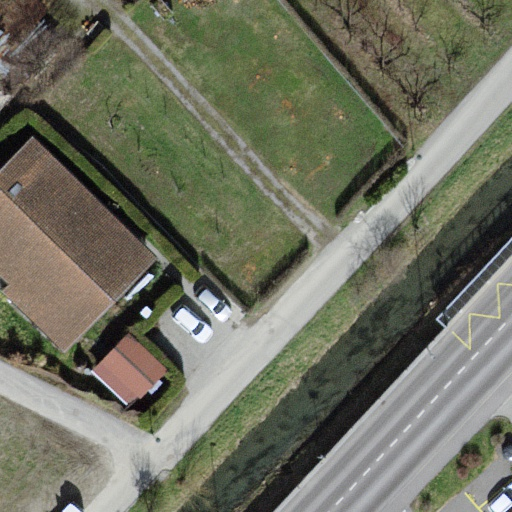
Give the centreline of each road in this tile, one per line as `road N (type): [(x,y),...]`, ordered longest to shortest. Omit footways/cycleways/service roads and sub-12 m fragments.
road 1 (residential): [(111,511),(511,76)]
road 2 (secondary): [(327,511),(511,317)]
